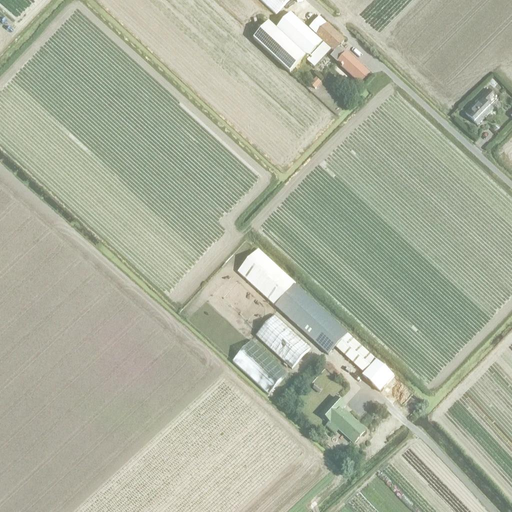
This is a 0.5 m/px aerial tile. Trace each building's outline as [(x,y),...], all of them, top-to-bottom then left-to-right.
[(306,61),(313,67),(315,69),(332,52),(333,53),(338,48),(345,41),(319,17),(307,30),(290,14),(275,30),(269,24),(254,40),(290,74),(305,58),(307,60),(306,61)] [(338,48),(333,53),(330,57),(336,63),(359,85),(369,74),(346,52),(344,54),(338,48)] [(465,114),(479,128),(502,105),(488,91),(465,114)] [(336,348),(348,335),(349,334),(295,285),(296,284),(258,250),(237,272),(328,356),(336,348)] [(348,335),(336,348),(364,374),(362,376),(380,393),(395,377),(376,360),(348,335)] [(354,446),(367,432),(349,416),(350,415),(343,409),(346,406),(336,397),(320,415),(329,423),(325,427),(335,435),(338,431),(354,446)]
